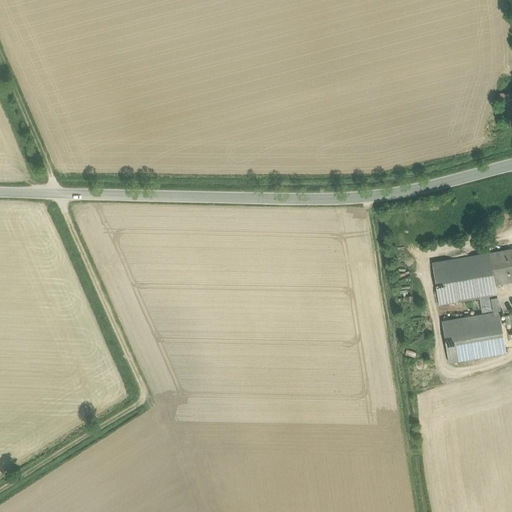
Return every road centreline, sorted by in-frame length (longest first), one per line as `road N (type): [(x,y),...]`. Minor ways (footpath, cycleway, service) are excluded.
road 1 (tertiary): [(511,163),(411,191),(350,198),(0,189)]
road 2 (track): [(60,191),(144,395),(0,491)]
road 3 (track): [(0,58),(56,191)]
